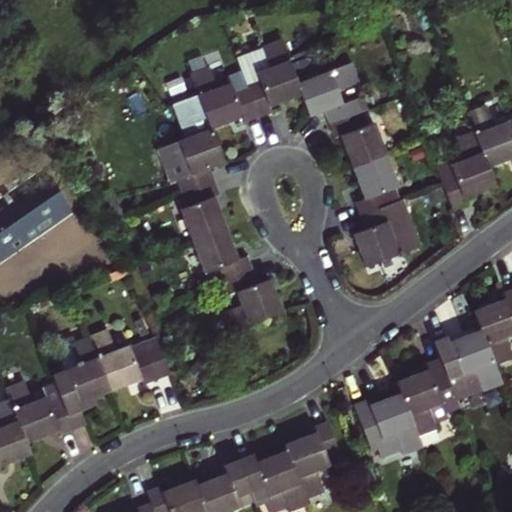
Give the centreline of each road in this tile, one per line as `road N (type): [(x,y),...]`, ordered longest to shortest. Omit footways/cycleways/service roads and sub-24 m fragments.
road 1 (residential): [(43,511),(132,445),(274,398),(354,343)]
road 2 (residential): [(354,343),(511,223)]
road 3 (residential): [(297,240),(312,199),(303,166),(285,157),(272,161),(258,181),(282,230)]
